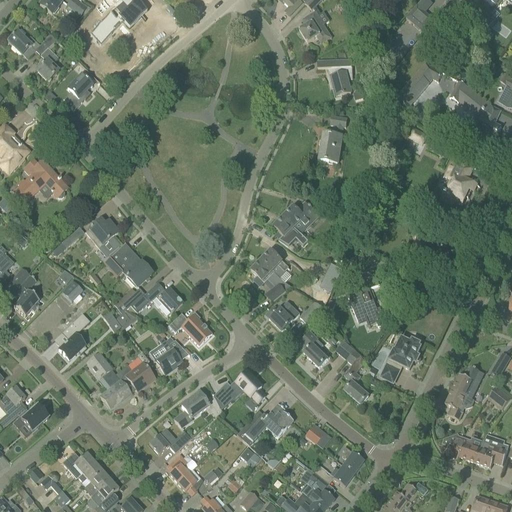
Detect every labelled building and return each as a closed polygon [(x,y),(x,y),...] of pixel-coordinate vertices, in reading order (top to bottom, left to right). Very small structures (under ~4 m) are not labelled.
[(62,3),(58,0),(44,0),(39,8),(51,17),(62,3)] [(86,11),(72,0),(67,7),(80,18),(86,11)] [(116,26),(115,25),(119,21),(126,29),(138,18),(142,22),(143,21),(137,15),(139,12),(133,5),(137,0),(118,0),(120,2),(113,8),(118,14),(113,19),(108,13),(88,32),(98,43),(109,33),(108,32),(111,29),(112,30),(116,26)] [(296,0),(294,3),(290,0),(277,0),(279,1),(279,0),(281,0),(290,8),(285,13),(290,17),(301,4),(296,0)] [(310,0),(305,5),(311,12),(312,13),(316,8),(324,0),(310,0)] [(406,20),(422,34),(433,21),(417,7),(406,20)] [(488,17),(477,30),(483,35),(488,39),(491,35),(487,31),(500,16),(493,11),(488,17)] [(464,19),(477,30),(488,17),(483,12),(477,20),(470,13),(464,19)] [(308,44),(317,38),(322,45),(331,39),(315,13),(302,21),(306,27),(299,32),(308,44)] [(449,37),(440,29),(427,44),(436,52),(449,37)] [(40,58),(47,50),(55,42),(50,37),(39,48),(30,38),(26,42),(17,34),(7,44),(21,58),(22,57),(27,62),(35,53),(40,58)] [(470,45),(457,36),(448,50),(461,59),(470,45)] [(49,52),(47,50),(40,58),(39,58),(40,59),(40,58),(46,64),(37,73),(47,84),(58,73),(51,67),(58,60),(49,52)] [(336,99),(346,97),(351,95),(347,83),(352,82),(351,63),(318,64),(318,71),(329,71),(336,99)] [(438,84),(443,74),(425,65),(395,100),(404,117),(410,121),(415,113),(410,107),(432,81),(438,84)] [(511,91),(511,81),(501,75),(496,84),(498,84),(511,91)] [(67,91),(70,94),(63,102),(74,112),(85,101),(90,96),(87,93),(91,88),(80,77),(67,91)] [(467,90),(458,85),(449,100),(458,105),(479,121),(472,134),(479,137),(472,150),(488,158),(495,144),(494,144),(501,129),(494,126),(501,113),(489,107),(467,90)] [(511,91),(503,107),(511,112),(511,91)] [(363,100),(361,93),(353,95),(355,102),(363,100)] [(320,163),(329,165),(337,166),(342,139),(341,139),(343,129),(345,129),(347,121),(332,118),(331,127),(336,128),(334,138),(324,136),(320,163)] [(0,133),(0,161),(1,163),(12,173),(23,162),(22,161),(25,158),(19,152),(20,151),(18,150),(17,151),(7,143),(13,136),(5,128),(0,133)] [(422,135),(413,130),(407,140),(417,145),(422,135)] [(472,170),(452,160),(442,180),(446,182),(441,193),(443,194),(440,202),(452,207),(454,203),(461,207),(465,199),(468,200),(475,186),(483,190),(483,189),(467,181),(472,170)] [(43,163),(38,167),(34,162),(24,172),(29,177),(31,175),(33,177),(25,184),(24,182),(18,187),(20,189),(13,195),(23,206),(38,192),(39,193),(45,187),(51,194),(53,196),(57,200),(59,201),(62,201),(64,199),(64,196),(63,194),(67,191),(59,182),(61,181),(59,179),(57,182),(49,173),(50,171),(43,163)] [(414,205),(399,197),(393,209),(408,217),(414,205)] [(293,209),(283,219),(300,236),(300,235),(306,230),(318,218),(305,204),(297,213),(293,209)] [(283,219),(273,229),(281,236),(283,238),(279,242),(288,248),(296,241),(303,248),(308,243),(308,242),(300,235),(300,236),(283,219)] [(101,221),(86,234),(99,250),(102,247),(110,256),(120,249),(112,239),(118,235),(111,226),(108,222),(105,225),(104,225),(101,221)] [(73,244),(84,235),(80,229),(69,238),(61,245),(66,251),(74,244),(73,244)] [(427,267),(435,266),(437,274),(440,273),(440,276),(446,274),(446,272),(452,271),(449,253),(438,255),(437,250),(428,252),(427,250),(428,250),(425,236),(412,238),(416,252),(424,251),(427,267)] [(27,246),(21,240),(15,246),(21,251),(27,246)] [(122,274),(123,276),(130,270),(131,271),(133,269),(135,271),(141,265),(124,246),(108,260),(122,274)] [(260,263),(280,281),(287,274),(285,273),(288,270),(270,253),(260,263)] [(0,259),(10,268),(14,265),(4,255),(0,259)] [(0,286),(0,287),(8,280),(3,276),(10,268),(0,259),(0,286)] [(283,284),(280,281),(260,263),(251,272),(264,285),(268,281),(276,289),(266,298),(273,305),(290,291),(283,284)] [(151,276),(141,265),(135,271),(133,269),(131,271),(130,270),(123,276),(136,290),(151,276)] [(328,272),(339,277),(341,271),(331,266),(328,272)] [(17,276),(4,292),(11,298),(21,288),(29,278),(21,272),(17,276)] [(328,272),(325,277),(336,282),(339,277),(328,272)] [(373,272),(351,280),(356,295),(360,304),(352,308),(353,311),(357,323),(357,322),(358,324),(366,321),(367,324),(369,330),(371,329),(370,327),(376,325),(378,329),(386,326),(380,309),(376,311),(373,302),(371,303),(368,295),(366,296),(365,293),(369,291),(379,287),(373,272)] [(64,273),(58,280),(66,286),(73,278),(64,273)] [(100,284),(94,274),(89,277),(96,287),(100,284)] [(323,283),(333,288),(336,282),(325,277),(323,283)] [(79,296),(82,293),(72,283),(61,294),(72,304),(73,303),(75,305),(82,299),(79,296)] [(330,293),(333,288),(323,283),(320,288),(330,293)] [(143,296),(127,310),(133,317),(136,315),(137,316),(152,302),(166,319),(171,315),(171,316),(182,306),(169,291),(164,295),(162,292),(163,292),(158,286),(145,298),(143,296)] [(21,288),(11,298),(11,299),(18,304),(13,309),(24,319),(31,311),(35,314),(37,312),(40,308),(37,305),(38,303),(21,288)] [(123,314),(127,310),(143,296),(138,290),(135,294),(132,291),(114,307),(121,316),(123,314)] [(330,301),(326,308),(330,315),(336,304),(330,301)] [(271,320),(269,321),(282,334),(300,317),(287,304),(280,310),(277,314),(273,310),(266,317),(266,318),(267,317),(271,320)] [(305,325),(307,324),(317,313),(321,309),(315,304),(300,320),(305,325)] [(317,313),(307,324),(312,329),(322,319),(317,313)] [(110,314),(103,320),(114,335),(121,329),(110,314)] [(121,316),(116,321),(121,328),(129,322),(123,314),(121,316)] [(180,317),(166,329),(172,335),(178,329),(199,352),(215,338),(197,320),(199,318),(195,314),(185,323),(180,317)] [(60,351),(58,353),(68,363),(78,354),(80,357),(86,351),(84,349),(85,348),(75,338),(89,325),(82,316),(61,336),(68,343),(60,351)] [(318,341),(311,334),(299,345),(306,352),(304,355),(319,370),(331,359),(321,349),(323,347),(318,342),(318,341)] [(183,351),(182,350),(175,342),(169,346),(162,340),(159,342),(162,346),(156,350),(161,358),(155,363),(164,376),(181,364),(176,356),(182,352),(183,351)] [(419,345),(412,342),(411,345),(401,340),(395,353),(394,352),(387,366),(381,379),(393,385),(401,368),(409,372),(413,363),(416,365),(419,359),(416,357),(420,349),(418,348),(419,345)] [(336,353),(347,362),(355,353),(344,344),(336,353)] [(355,353),(347,362),(352,367),(349,370),(350,371),(344,378),(352,384),(344,393),(360,407),(368,397),(361,391),(355,386),(360,379),(356,375),(365,365),(360,357),(355,353)] [(503,356),(495,368),(503,373),(510,361),(503,356)] [(94,360),(86,366),(99,382),(100,384),(104,381),(106,384),(115,378),(99,357),(94,360)] [(127,368),(116,377),(129,394),(134,390),(137,394),(144,389),(144,388),(153,381),(154,381),(147,371),(152,368),(149,365),(145,368),(142,365),(131,373),(127,368)] [(371,370),(368,376),(373,379),(376,372),(371,370)] [(459,377),(452,392),(465,398),(472,401),(484,376),(479,374),(479,373),(476,371),(476,372),(471,370),(466,380),(459,377)] [(229,388),(226,385),(213,398),(221,412),(224,409),(232,401),(230,399),(240,390),(250,400),(251,399),(258,405),(265,398),(259,392),(261,389),(246,375),(240,380),(239,378),(229,388)] [(110,413),(131,397),(129,394),(116,377),(115,378),(106,384),(111,390),(100,399),(110,413)] [(511,401),(496,389),(487,401),(502,413),(511,401)] [(1,403),(4,407),(0,410),(6,417),(0,422),(0,428),(2,430),(26,410),(21,404),(24,401),(15,390),(6,398),(7,398),(1,403)] [(446,417),(457,422),(463,410),(466,411),(471,410),(474,403),(473,402),(471,401),(452,392),(445,407),(450,409),(446,417)] [(185,414),(173,422),(181,431),(192,423),(191,421),(205,411),(213,422),(222,414),(221,412),(213,398),(212,396),(213,398),(213,399),(206,405),(199,395),(192,400),(193,401),(182,409),(181,408),(185,414)] [(20,420),(13,425),(18,431),(24,426),(32,435),(48,420),(37,407),(29,415),(26,411),(18,418),(20,420)] [(293,424),(283,416),(285,413),(278,407),(267,419),(262,415),(253,425),(250,423),(237,437),(249,449),(266,430),(277,440),(293,424)] [(466,420),(463,424),(463,428),(469,427),(474,420),(470,419),(466,420)] [(312,430),(305,438),(316,447),(322,438),(312,430)] [(191,442),(187,438),(183,434),(175,441),(165,431),(149,446),(159,457),(169,449),(175,456),(182,449),(191,442)] [(459,459),(475,465),(482,444),(472,440),(470,445),(456,440),(452,450),(461,453),(459,459)] [(212,441),(205,447),(210,453),(217,447),(212,441)] [(507,453),(489,447),(489,446),(482,444),(475,465),(490,470),(492,464),(502,468),(507,453)] [(245,449),(239,457),(246,465),(253,457),(245,449)] [(352,455),(351,455),(344,450),(342,452),(344,454),(342,458),(346,462),(342,468),(354,476),(363,463),(352,455)] [(78,480),(94,465),(86,456),(80,461),(74,454),(62,465),(76,481),(78,480)] [(169,476),(177,486),(187,476),(182,470),(187,465),(180,457),(166,470),(171,475),(169,476)] [(273,471),(277,467),(279,465),(275,462),(270,463),(266,465),(273,471)] [(94,465),(78,480),(82,484),(81,485),(85,489),(90,485),(102,474),(94,465)] [(287,471),(283,468),(280,465),(275,471),(281,477),(287,471)] [(319,468),(313,476),(314,476),(318,480),(324,484),(329,478),(326,476),(327,474),(319,468)] [(335,470),(330,476),(334,479),(332,481),(336,484),(344,490),(354,476),(342,468),(339,473),(335,470)] [(28,477),(35,485),(43,479),(36,471),(28,477)] [(211,473),(204,480),(210,487),(218,480),(212,474),(211,473)] [(90,485),(93,489),(89,492),(93,497),(110,483),(102,474),(90,485)] [(187,476),(177,486),(185,495),(187,493),(192,498),(196,494),(192,489),(196,485),(187,476)] [(309,482),(299,494),(302,497),(319,511),(325,511),(334,502),(322,492),(326,486),(324,484),(318,480),(314,476),(309,482)] [(50,488),(58,497),(59,497),(62,494),(48,478),(40,485),(46,492),(50,488)] [(241,489),(233,482),(227,488),(235,495),(241,489)] [(93,497),(91,500),(98,509),(95,511),(94,511),(109,511),(115,507),(109,500),(111,498),(118,492),(118,491),(119,490),(115,487),(114,487),(110,483),(93,497)] [(397,495),(387,508),(392,511),(409,511),(407,510),(413,502),(418,495),(423,498),(427,492),(418,486),(414,490),(408,486),(403,492),(404,494),(401,498),(397,495)] [(29,498),(21,489),(17,493),(24,502),(29,498)] [(266,489),(261,496),(265,499),(270,492),(266,489)] [(65,507),(70,503),(62,494),(59,497),(58,497),(54,501),(62,510),(65,507)] [(245,511),(247,511),(257,500),(250,494),(240,507),(245,511)] [(319,511),(302,497),(295,505),(289,500),(286,503),(280,498),(274,506),(276,508),(280,511),(319,511)] [(210,504),(205,499),(200,503),(205,509),(200,511),(218,511),(219,511),(212,503),(210,504)] [(489,511),(492,504),(476,499),(471,511),(489,511)] [(455,511),(459,503),(452,500),(448,511),(447,511),(455,511)] [(118,507),(112,511),(139,511),(130,501),(121,510),(118,507)] [(0,511),(8,511),(14,507),(9,502),(7,504),(7,506),(4,508),(0,503),(0,511)] [(272,511),(276,508),(274,506),(270,503),(266,509),(268,511),(272,511)]
